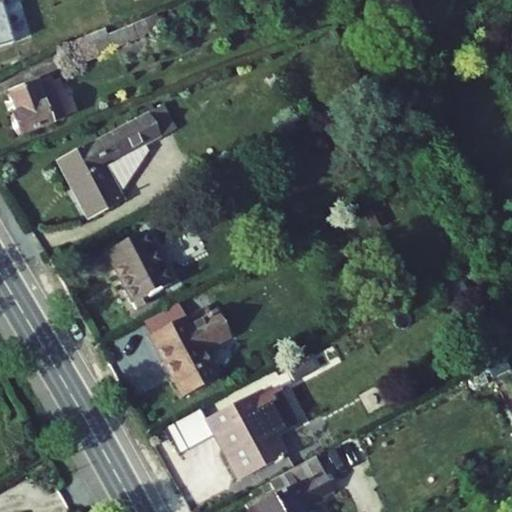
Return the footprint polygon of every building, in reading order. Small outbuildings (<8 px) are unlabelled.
[(392,16),(387,0),(356,0),(363,24),(392,16)] [(92,22),(48,39),(56,59),(85,48),(84,47),(148,23),(143,9),(94,27),(92,22)] [(13,110),(6,112),(14,131),(56,115),(40,73),(4,88),(13,110)] [(161,97),(55,155),(86,212),(122,193),(102,157),(173,118),(161,97)] [(105,248),(140,310),(155,302),(151,295),(177,281),(146,225),(105,248)] [(152,330),(186,394),(222,375),(206,346),(234,330),(220,304),(192,319),(188,311),(152,330)] [(262,389),(208,418),(241,480),(288,455),(279,439),(289,434),(291,428),(278,404),(272,407),(262,389)] [(306,485),(331,471),(323,458),(298,472),(303,480),(306,485)] [(306,485),(303,480),(254,507),(256,511),(320,511),(316,503),(341,490),(331,471),(306,485)]
